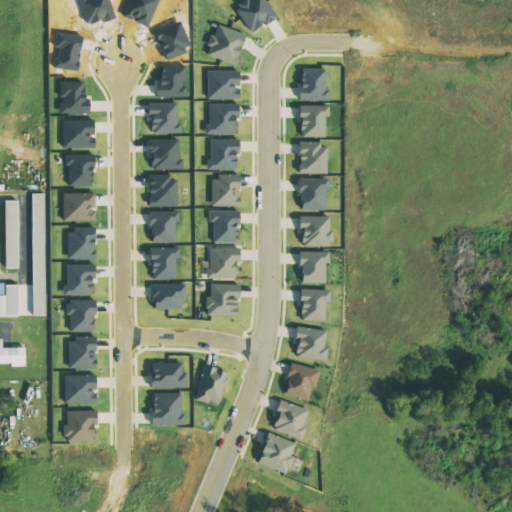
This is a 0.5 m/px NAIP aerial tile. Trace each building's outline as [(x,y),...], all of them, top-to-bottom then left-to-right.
[(277,17),(265,0),(245,0),(234,8),(250,31),(264,22),(266,25),(277,17)] [(206,55),(235,64),(245,34),(216,24),(206,55)] [(328,101),(329,89),(325,89),(325,69),(300,68),(299,100),(328,101)] [(208,99),(239,99),(239,70),(207,71),(208,99)] [(207,134),(236,134),(236,118),(238,118),(238,104),(208,103),(207,134)] [(324,116),(328,116),(328,105),(299,105),(300,137),(325,136),(324,116)] [(239,139),(209,139),(209,170),(235,170),(235,154),(239,154),(239,139)] [(326,174),(327,143),(299,143),(298,173),(326,174)] [(211,206),(238,206),(239,176),(211,175),(211,206)] [(326,210),(326,178),(299,178),(299,210),(326,210)] [(94,193),(63,194),(63,221),(95,220),(94,193)] [(5,268),(18,268),(17,200),(5,201),(5,268)] [(213,242),(238,243),(238,211),(210,211),(209,221),(213,221),(213,242)] [(330,247),(331,217),(300,216),(300,246),(330,247)] [(67,259),(94,259),(94,229),(67,229),(67,259)] [(33,284),(19,284),(19,315),(35,315),(35,310),(45,310),(44,234),(32,234),(33,284)] [(150,248),(151,280),(177,279),(176,247),(150,248)] [(237,279),(238,248),(208,247),(208,278),(237,279)] [(327,252),(300,251),(300,283),(327,283),(327,252)] [(65,265),(66,295),(91,295),(91,279),(95,279),(95,264),(65,265)] [(0,315),(17,316),(18,284),(0,283),(0,315)] [(238,284),(210,283),(210,296),(206,296),(205,316),(237,317),(238,284)] [(182,309),(181,299),(185,299),(185,284),(151,284),(151,309),(182,309)] [(300,321),(326,321),(327,290),(300,289),(300,321)] [(69,332),(94,332),(94,300),(68,300),(69,332)] [(325,362),(328,348),(323,347),(326,332),(299,326),(293,355),(325,362)] [(0,364),(25,364),(24,347),(2,347),(2,339),(0,338),(0,364)] [(68,369),(95,369),(95,338),(68,338),(68,369)] [(151,388),(185,387),(184,363),(151,363),(151,388)] [(283,392),(309,401),(318,371),(292,363),(283,392)] [(208,403),(209,399),(220,402),(228,372),(203,365),(194,399),(208,403)] [(95,375),(63,376),(64,404),(96,403),(95,375)] [(182,393),(152,393),(152,425),(182,424),(182,393)] [(310,410),(280,399),(276,410),(279,411),(272,429),(299,439),(310,410)] [(95,411),(66,410),(65,441),(95,441),(95,411)] [(256,463),(286,474),(290,464),(299,467),(302,460),(290,456),(295,443),(268,432),(256,463)]
